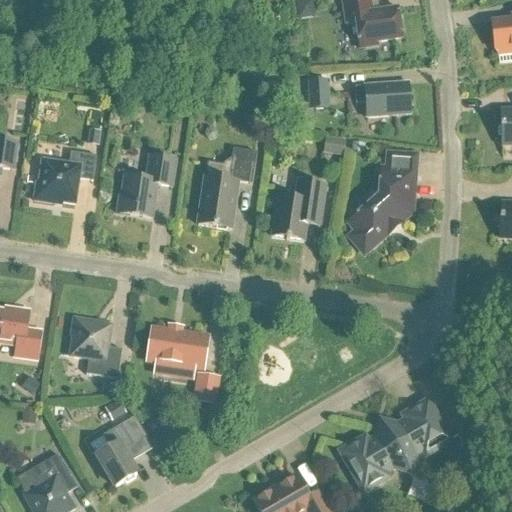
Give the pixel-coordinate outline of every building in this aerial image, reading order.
[(377,46),(402,42),(397,11),(376,14),(375,8),(371,9),(369,0),(341,0),(345,27),(355,25),(359,52),(377,50),(377,46)] [(298,22),(314,20),(312,3),(295,6),(298,22)] [(511,22),(491,25),(494,54),(497,54),(499,67),(511,65),(511,22)] [(306,85),(308,114),(330,112),(328,84),(306,85)] [(408,86),(364,89),(364,90),(354,90),(355,107),(365,107),(366,121),(410,118),(408,86)] [(511,114),(500,115),(501,149),(511,148),(511,114)] [(99,150),(101,136),(89,134),(87,148),(99,150)] [(345,144),(325,141),(323,156),(343,159),(345,144)] [(0,172),(13,174),(17,147),(0,144),(0,172)] [(363,158),(364,148),(352,146),(350,156),(363,158)] [(252,188),(256,156),(233,152),(231,161),(223,168),(207,166),(198,229),(230,234),(237,186),(252,188)] [(93,185),(96,159),(70,155),(69,167),(42,163),(38,187),(36,186),(33,204),(52,207),(52,205),(75,208),(79,183),(93,185)] [(371,251),(411,216),(414,160),(389,158),(386,190),(382,189),(381,201),(350,227),(357,235),(355,237),(354,240),(353,243),(354,246),(355,248),(357,251),(359,252),(362,253),(365,253),(368,252),(370,250),(371,251)] [(172,191),(176,164),(149,160),(145,183),(124,180),(121,199),(119,199),(116,217),(152,222),(157,189),(172,191)] [(320,230),(326,190),(297,185),(294,203),(277,201),(271,240),(304,245),(307,228),(320,230)] [(511,207),(501,207),(500,240),(511,241),(511,207)] [(37,363),(41,336),(27,334),(29,315),(13,313),(12,316),(0,314),(0,345),(16,348),(14,360),(37,363)] [(118,383),(122,354),(108,351),(111,329),(90,326),(91,324),(73,322),(71,340),(73,340),(70,360),(89,363),(86,379),(118,383)] [(202,373),(207,341),(152,333),(148,364),(157,366),(155,378),(177,381),(178,369),(202,373)] [(31,398),(39,388),(28,380),(21,390),(31,398)] [(213,406),(216,382),(199,380),(196,404),(213,406)] [(120,397),(121,389),(109,388),(108,396),(120,397)] [(112,425),(126,417),(118,404),(105,412),(112,425)] [(448,446),(450,445),(426,405),(425,406),(425,407),(405,419),(404,418),(403,418),(407,425),(398,430),(388,428),(379,433),(376,442),(367,448),(364,442),(362,442),(363,443),(343,455),(342,454),(341,455),(364,495),(366,494),(365,493),(385,482),(386,483),(386,482),(382,476),(391,471),(409,474),(414,458),(423,452),(427,459),(428,458),(427,457),(447,445),(448,446)] [(35,427),(36,412),(24,410),(22,426),(35,427)] [(97,460),(115,491),(136,478),(128,464),(132,462),(133,458),(137,459),(139,458),(121,428),(102,439),(110,452),(97,460)] [(473,469),(478,454),(463,449),(459,461),(463,467),(464,467),(465,467),(473,469)] [(23,499),(30,511),(74,511),(62,490),(73,484),(58,459),(17,482),(25,497),(23,499)] [(309,502),(296,480),(253,505),(256,511),(328,511),(319,495),(309,502)]
